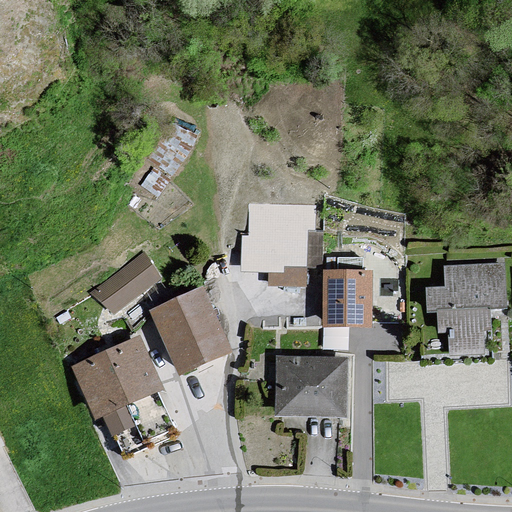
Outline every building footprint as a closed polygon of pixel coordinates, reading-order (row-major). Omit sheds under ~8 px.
[(243,206),(242,268),(315,272),(315,205),(243,206)] [(162,279),(144,251),(91,290),(111,315),(162,279)] [(499,265),(450,271),(453,295),(437,297),(443,337),(454,340),(456,355),(486,351),(483,329),(492,328),(489,310),(505,308),(499,265)] [(374,274),(326,274),(326,329),(375,328),(374,274)] [(200,291),(155,312),(181,368),(227,346),(200,291)] [(145,340),(75,367),(121,453),(185,439),(145,340)] [(351,360),(280,359),(278,423),(348,425),(351,360)]
